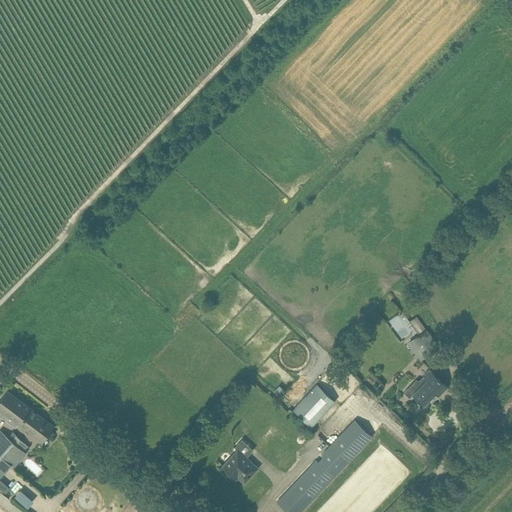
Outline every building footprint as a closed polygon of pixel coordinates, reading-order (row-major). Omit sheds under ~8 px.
[(387,322),(399,338),(414,327),(402,311),(387,322)] [(428,330),(415,338),(428,355),(440,347),(428,330)] [(421,361),(428,355),(413,337),(407,342),(421,361)] [(417,378),(404,392),(409,397),(413,393),(416,397),(424,404),(435,392),(438,395),(448,385),(441,378),(430,368),(424,375),(427,378),(422,384),(419,380),(417,378)] [(317,384),(293,409),(312,426),(335,401),(317,384)] [(7,392),(0,401),(0,407),(5,412),(1,417),(15,427),(19,422),(42,440),(52,426),(7,392)] [(299,511),(371,435),(354,419),(277,502),(288,511),(299,511)] [(0,478),(0,476),(11,464),(15,467),(27,453),(24,451),(28,446),(13,432),(8,437),(4,433),(0,437),(0,490),(2,492),(7,486),(0,478)] [(238,450),(222,466),(229,472),(236,479),(238,477),(244,483),(256,470),(259,467),(247,457),(238,449),(238,450)]
